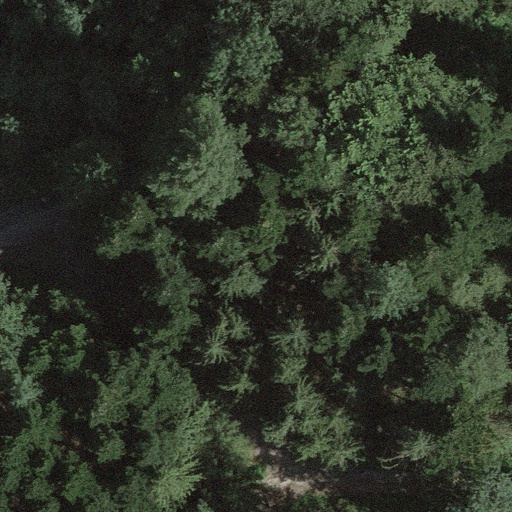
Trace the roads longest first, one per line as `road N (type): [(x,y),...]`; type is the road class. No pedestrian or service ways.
road 1 (track): [(24,229),(287,463),(372,487),(511,479)]
road 2 (unclassified): [(0,234),(24,229),(193,113),(280,0)]
